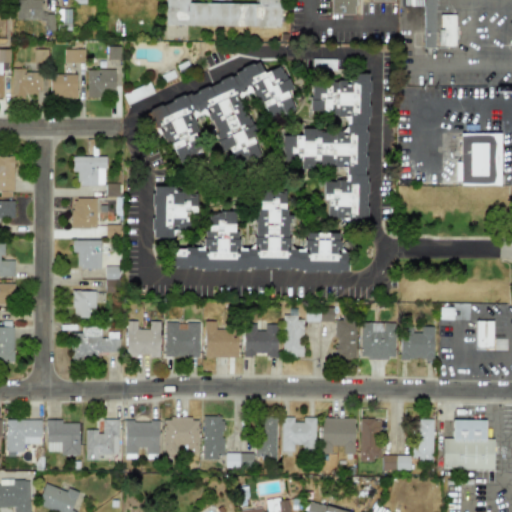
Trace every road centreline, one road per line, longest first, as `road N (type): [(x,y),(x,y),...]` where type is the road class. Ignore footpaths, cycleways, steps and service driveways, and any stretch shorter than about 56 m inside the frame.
road 1 (residential): [(0,387),(511,391)]
road 2 (residential): [(41,388),(39,130)]
